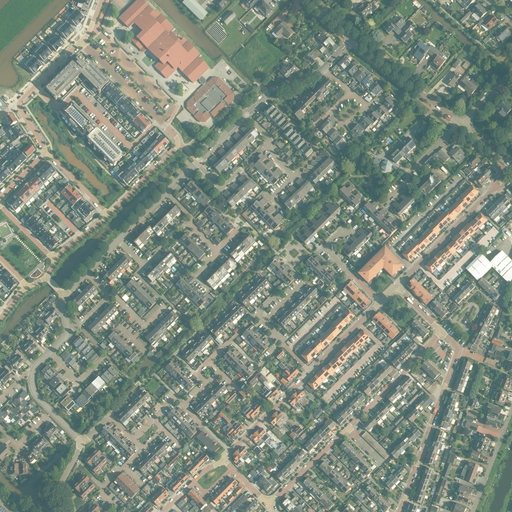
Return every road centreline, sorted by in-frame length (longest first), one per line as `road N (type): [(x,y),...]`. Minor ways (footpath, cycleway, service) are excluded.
road 1 (residential): [(441,332),(271,506)]
road 2 (residential): [(399,511),(458,347),(441,332)]
road 3 (tertiary): [(460,123),(352,38)]
road 4 (residential): [(130,148),(76,93),(58,110),(35,87)]
road 5 (residential): [(396,286),(491,191)]
road 6 (residential): [(91,25),(170,107),(160,121)]
road 7 (residential): [(160,121),(180,142),(108,213)]
road 8 (unknown): [(412,270),(396,242),(463,176)]
road 9 (residential): [(222,460),(309,372)]
